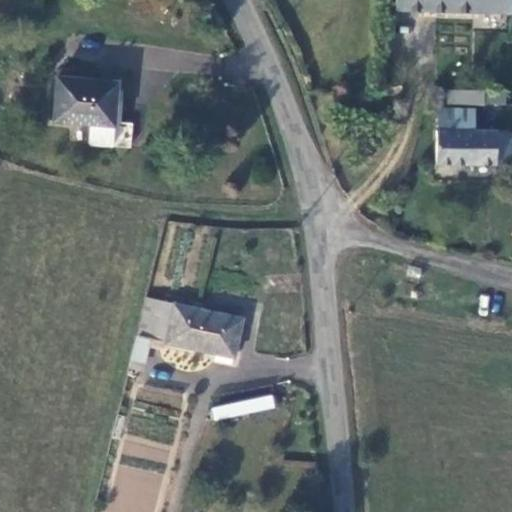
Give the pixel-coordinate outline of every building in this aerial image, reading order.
[(472,0),(394,0),(394,8),(472,12),(472,0)] [(472,0),(472,12),(509,11),(509,0),(472,0)] [(116,80),(54,75),(53,117),(91,121),(90,142),(120,143),(124,98),(116,97),(116,80)] [(386,81),(385,87),(387,91),(391,93),(396,93),(400,90),(401,85),(400,80),(396,77),(390,77),(386,81)] [(484,104),(484,89),(446,88),(446,103),(484,104)] [(438,103),(438,128),(471,128),(471,104),(438,103)] [(438,128),(435,127),(435,160),(494,161),(494,159),(510,159),(508,129),(471,128),(438,128)] [(242,319),(146,294),(131,358),(143,360),(148,337),(233,355),(242,319)] [(272,393),(210,407),(213,421),(275,407),(272,393)]
